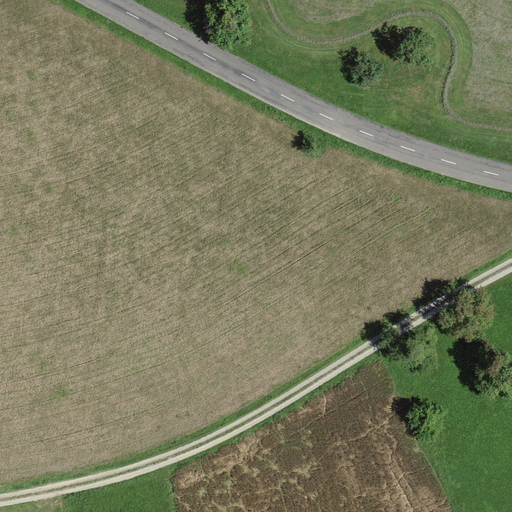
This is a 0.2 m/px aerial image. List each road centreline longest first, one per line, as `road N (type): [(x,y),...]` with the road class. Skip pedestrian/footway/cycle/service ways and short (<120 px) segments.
road 1 (track): [(511,265),(247,425),(141,468),(0,496)]
road 2 (residential): [(511,177),(364,133),(102,0)]
